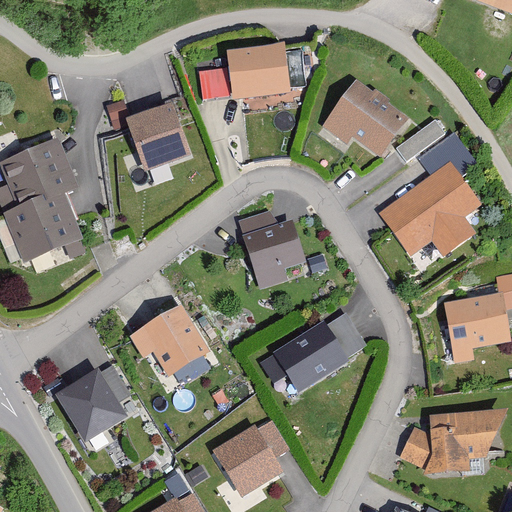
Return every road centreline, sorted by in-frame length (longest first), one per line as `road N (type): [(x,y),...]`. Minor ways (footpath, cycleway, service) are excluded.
road 1 (residential): [(333,511),(394,383),(400,339),(326,205),(296,180),(265,178),(242,189),(0,372)]
road 2 (unclassified): [(73,511),(0,393)]
